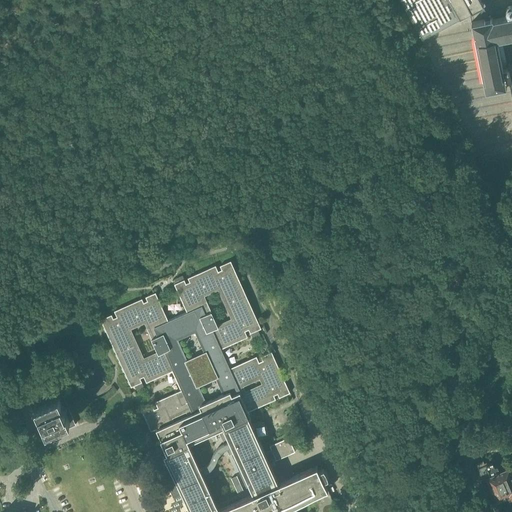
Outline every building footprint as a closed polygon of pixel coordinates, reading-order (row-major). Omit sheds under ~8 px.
[(480,0),(401,0),(423,38),(478,8),(484,19),(472,22),(485,90),(486,91),(489,90),(490,94),(504,91),(504,87),(507,87),(505,81),(511,79),(511,81),(510,82),(511,93),(511,63),(508,64),(508,67),(507,67),(502,41),(498,42),(497,40),(511,36),(511,6),(508,6),(506,9),(506,13),(507,13),(508,16),(494,19),(493,18),(490,18),(483,6),(484,5),(480,0)] [(163,230),(164,234),(166,237),(170,239),(174,239),(178,237),(180,234),(181,230),(180,226),(178,223),(174,221),(170,221),(168,222),(166,223),(164,226),(163,230)] [(178,292),(179,295),(183,302),(185,306),(187,312),(169,321),(163,309),(161,303),(156,292),(145,297),(147,300),(144,302),(142,298),(114,311),(117,317),(114,318),(112,314),(101,319),(106,330),(107,333),(113,345),(119,359),(124,370),(125,372),(127,378),(131,387),(142,382),(141,378),(144,377),(145,378),(146,382),(148,382),(150,381),(169,372),(173,370),(177,380),(182,390),(169,395),(162,398),(155,402),(158,407),(154,409),(153,405),(145,409),(142,410),(142,412),(151,431),(153,430),(156,429),(157,429),(156,430),(161,439),(156,442),(157,444),(158,446),(159,449),(160,450),(161,452),(165,450),(167,453),(164,455),(167,461),(177,484),(181,493),(173,497),(175,501),(171,503),(173,507),(169,509),(170,511),(178,511),(180,511),(178,507),(182,505),(181,501),(184,499),(189,511),(284,511),(284,510),(293,506),(316,496),(328,491),(324,480),(326,479),(329,478),(327,473),(326,471),(324,468),(319,470),(319,469),(323,468),(322,464),(294,476),(279,483),(269,461),(275,458),(276,458),(271,449),(265,452),(259,440),(268,436),(267,434),(269,433),(264,422),(262,423),(261,421),(253,425),(251,421),(249,418),(251,417),(249,411),(276,399),(274,395),(278,394),(279,398),(290,393),(288,388),(287,384),(286,384),(276,361),(274,357),(272,351),(261,356),(263,360),(259,362),(257,356),(243,362),(230,368),(221,349),(234,343),(241,340),(248,337),(245,331),(249,329),(251,333),(261,328),(259,323),(248,298),(246,295),(236,272),(234,268),(231,260),(220,265),(222,269),(218,271),(216,265),(188,278),(190,281),(186,283),(184,279),(174,284),(178,292)] [(62,430),(75,425),(76,424),(61,390),(30,404),(45,438),(62,430)] [(468,445),(472,454),(472,455),(488,448),(484,438),(491,436),(487,427),(471,434),(472,435),(467,438),(469,444),(468,445)] [(501,429),(492,432),(496,441),(505,438),(501,429)] [(270,446),(271,449),(276,458),(276,460),(295,451),(289,437),(270,446)] [(344,446),(340,448),(334,451),(341,467),(351,462),(344,446)] [(511,465),(500,471),(497,465),(495,467),(493,462),(485,465),(483,460),(477,463),(479,468),(483,479),(488,477),(498,500),(511,494),(511,465)]
